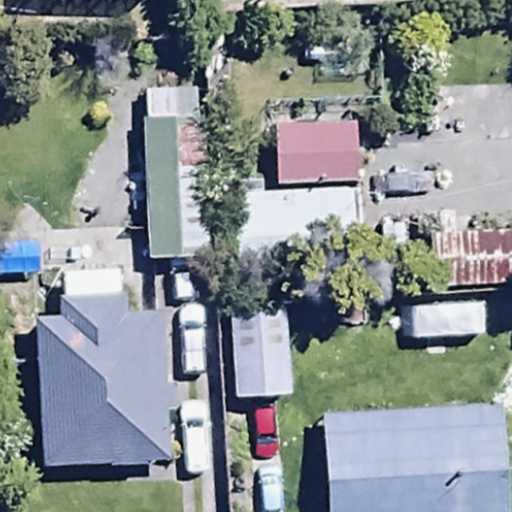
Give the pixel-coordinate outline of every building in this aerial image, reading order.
[(42,0),(0,0),(0,25),(11,21),(15,32),(50,18),(42,0)] [(142,98),(147,269),(207,267),(205,175),(180,175),(177,96),(142,98)] [(271,133),(273,193),(353,190),(351,131),(271,133)] [(359,279),(357,200),(231,202),(232,281),(359,279)] [(511,244),(427,245),(427,297),(511,296),(511,244)] [(117,280),(32,285),(42,480),(167,473),(159,326),(127,328),(126,306),(118,307),(117,280)] [(284,409),(284,322),(221,322),(221,409),(241,409),(284,409)] [(511,373),(489,409),(511,424),(511,373)] [(284,491),(284,409),(241,409),(241,491),(284,491)] [(503,511),(500,419),(321,427),(325,511),(503,511)]
